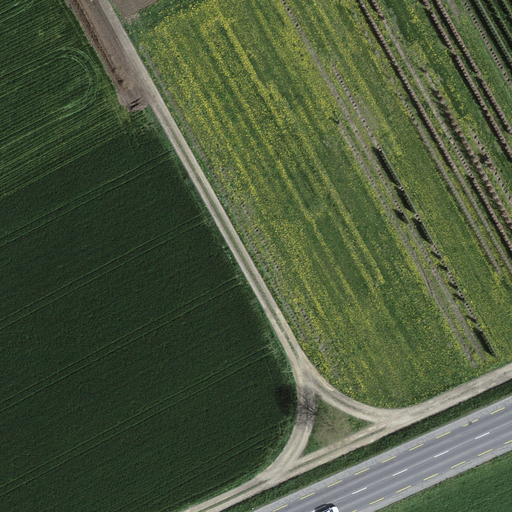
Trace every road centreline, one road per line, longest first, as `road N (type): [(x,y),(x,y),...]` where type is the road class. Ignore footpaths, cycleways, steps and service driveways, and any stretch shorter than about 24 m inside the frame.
road 1 (track): [(277,479),(304,430),(308,377),(97,0)]
road 2 (track): [(511,374),(205,511)]
road 3 (primary): [(310,511),(511,421)]
